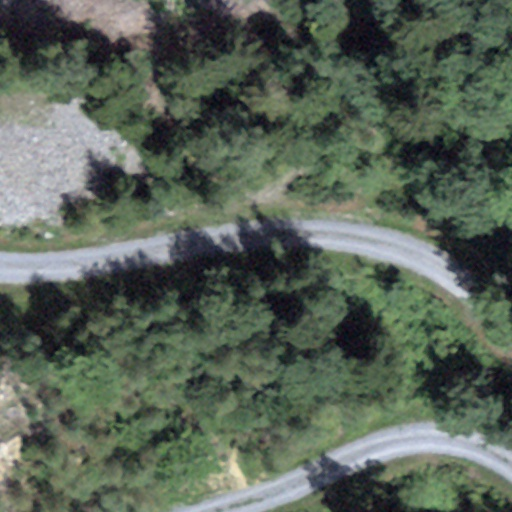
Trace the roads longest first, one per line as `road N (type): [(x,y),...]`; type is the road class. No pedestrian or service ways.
road 1 (track): [(511,327),(456,275),(380,245),(290,233),(29,269),(0,265)]
road 2 (track): [(210,511),(397,439),(465,445),(511,466)]
